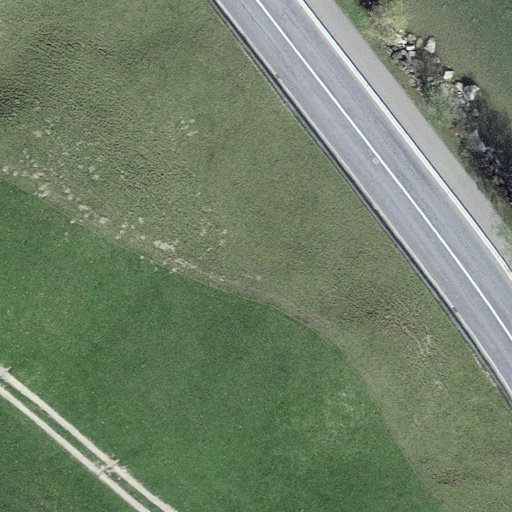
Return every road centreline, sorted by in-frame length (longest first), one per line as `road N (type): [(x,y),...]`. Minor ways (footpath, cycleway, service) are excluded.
road 1 (primary): [(255,0),(511,335)]
road 2 (track): [(0,393),(151,511)]
